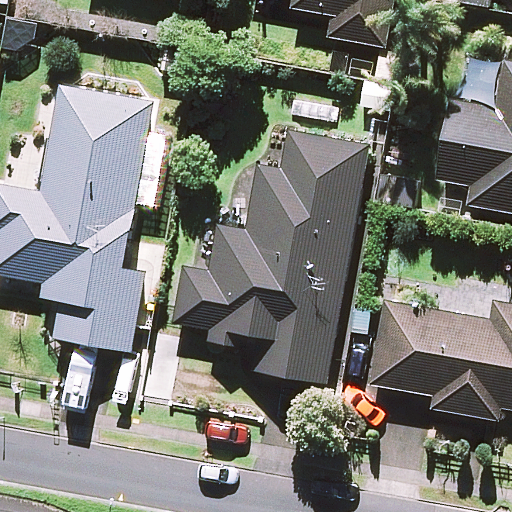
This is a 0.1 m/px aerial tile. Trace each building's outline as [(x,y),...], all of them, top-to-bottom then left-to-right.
[(302,0),(300,12),(338,19),(334,41),(390,51),(399,0),(302,0)] [(511,66),(509,66),(501,110),(457,103),(444,182),(478,188),(475,209),(511,215),(511,66)] [(159,105),(66,87),(45,195),(0,186),(0,230),(2,231),(0,239),(0,276),(48,285),(45,300),(67,304),(60,341),(135,355),(150,276),(128,272),(141,205),(159,209),(170,149),(151,145),(159,105)] [(373,150),(294,137),(288,174),(263,170),(252,232),(224,227),(215,276),(190,272),(179,335),(263,349),(258,374),(332,386),(373,150)] [(421,180),(384,175),(381,204),(417,209),(421,180)] [(511,307),(496,305),(493,323),(390,305),(376,387),(440,398),(437,412),(508,424),(511,412),(511,411),(511,307)]
